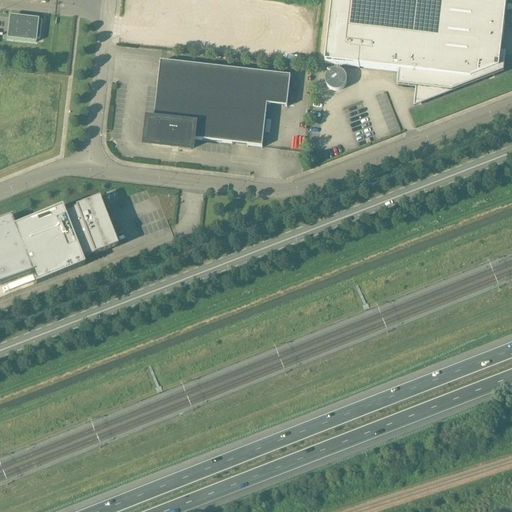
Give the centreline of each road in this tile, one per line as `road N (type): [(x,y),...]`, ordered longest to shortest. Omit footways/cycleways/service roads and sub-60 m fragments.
road 1 (secondary): [(0,351),(511,153)]
road 2 (motorway): [(511,350),(98,511)]
road 3 (unclassified): [(90,169),(289,191),(511,106)]
road 4 (motorway): [(163,511),(511,376)]
road 5 (unknown): [(195,182),(190,216),(175,234),(0,304)]
road 6 (unclassified): [(108,0),(90,169)]
